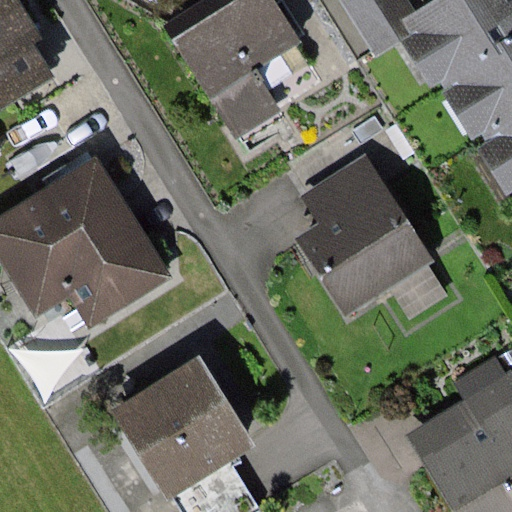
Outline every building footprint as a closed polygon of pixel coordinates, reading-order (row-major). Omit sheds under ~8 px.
[(15,0),(0,0),(0,100),(46,73),(12,17),(22,10),(15,0)] [(269,0),(206,0),(167,25),(243,144),(282,119),(263,89),(308,60),(269,0)] [(511,0),(453,0),(415,24),(421,35),(409,42),(432,81),(445,73),(450,81),(457,77),(511,43),(511,0)] [(511,43),(457,77),(462,87),(450,94),(474,132),(486,125),(491,133),(511,119),(511,43)] [(511,119),(491,133),(498,143),(485,151),(508,188),(511,185),(511,119)] [(328,227),(305,241),(348,309),(424,261),(364,165),(310,199),(328,227)] [(93,167),(0,224),(0,247),(38,309),(68,290),(87,320),(160,276),(93,167)] [(473,403),(502,386),(490,365),(461,382),(473,403)] [(123,417),(169,489),(221,457),(243,443),(197,370),(123,417)] [(473,403),(422,434),(470,511),(511,511),(511,402),(502,386),(473,403)] [(221,457),(169,489),(183,511),(254,511),(255,511),(221,457)]
